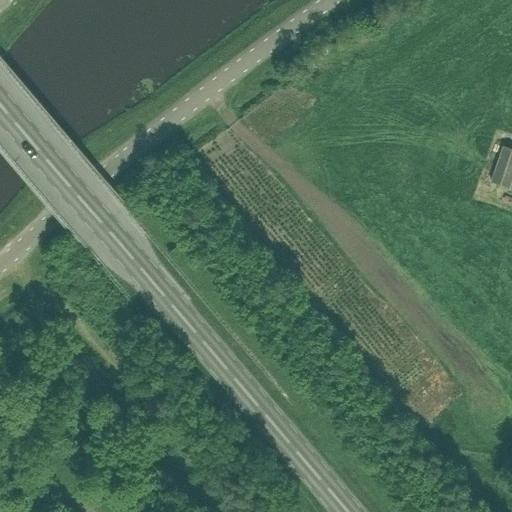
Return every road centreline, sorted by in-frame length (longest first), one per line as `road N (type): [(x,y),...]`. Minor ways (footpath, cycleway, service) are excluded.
road 1 (primary): [(341,511),(0,104)]
road 2 (tertiary): [(0,266),(137,145),(330,0)]
